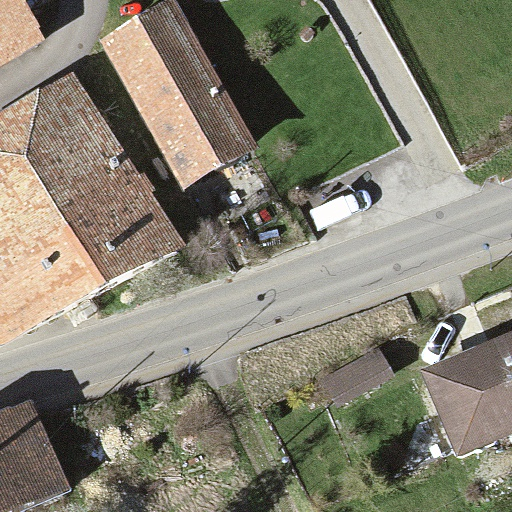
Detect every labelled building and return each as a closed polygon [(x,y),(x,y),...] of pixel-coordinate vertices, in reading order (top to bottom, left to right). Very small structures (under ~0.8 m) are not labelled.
[(0,0),(0,61),(41,39),(26,12),(46,0),(0,0)] [(248,149),(169,6),(105,41),(184,184),(248,149)] [(133,180),(76,84),(0,128),(0,343),(171,242),(142,194),(148,190),(139,176),(133,180)] [(511,339),(433,370),(466,452),(511,433),(511,339)] [(377,354),(325,382),(338,405),(389,376),(377,354)] [(0,427),(0,511),(19,511),(53,496),(16,420),(0,427)]
